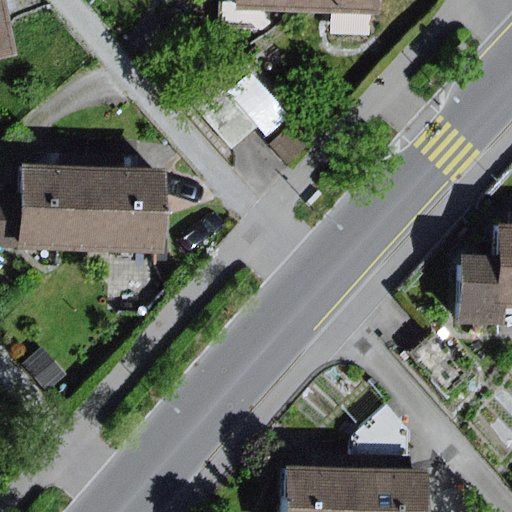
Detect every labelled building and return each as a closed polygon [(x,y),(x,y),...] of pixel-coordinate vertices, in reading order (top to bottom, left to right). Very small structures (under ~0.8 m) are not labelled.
[(0,0),(0,63),(22,59),(9,0),(0,0)] [(269,12),(311,14),(312,0),(242,0),(242,11),(269,12)] [(385,0),(312,0),(311,14),(385,17),(385,0)] [(269,12),(242,11),(219,11),(219,30),(269,31),(269,12)] [(216,80),(189,103),(230,151),(257,128),(216,80)] [(306,111),(271,145),(288,163),(324,129),(306,111)] [(20,126),(0,144),(0,171),(1,173),(35,142),(20,126)] [(22,249),(99,253),(103,169),(26,166),(25,193),(22,249)] [(171,172),(103,169),(99,253),(169,256),(171,172)] [(0,248),(22,249),(25,193),(0,191),(0,248)] [(481,298),(511,298),(511,217),(469,217),(469,242),(435,241),(433,317),(481,318),(481,298)] [(423,328),(400,349),(438,392),(462,372),(423,328)] [(333,433),(332,459),(399,461),(400,428),(376,400),(333,433)] [(258,511),(330,511),(332,459),(260,458),(258,511)] [(397,511),(399,461),(332,459),(330,511),(397,511)]
